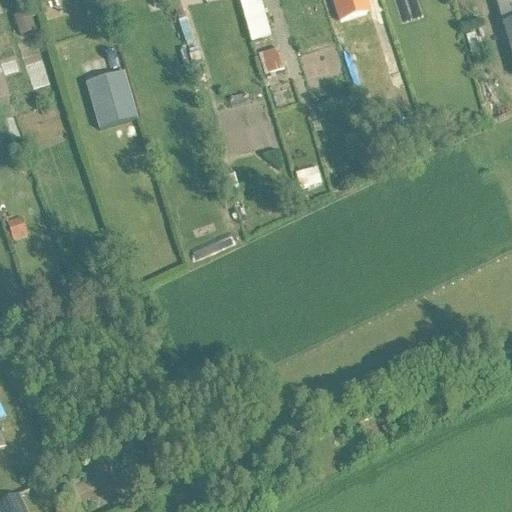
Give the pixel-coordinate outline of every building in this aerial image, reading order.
[(102,11),(98,0),(79,0),(84,16),(85,16),(92,37),(108,32),(101,11),(102,11)] [(332,0),(340,25),(371,15),(365,0),(332,0)] [(511,0),(495,0),(503,27),(511,58),(511,0)] [(243,15),(251,46),(271,40),(262,9),(243,15)] [(20,40),(36,34),(29,15),(14,20),(20,40)] [(414,44),(438,39),(434,21),(410,27),(414,44)] [(40,38),(24,42),(29,67),(45,63),(40,38)] [(259,59),(265,79),(284,73),(278,53),(259,59)] [(0,143),(25,137),(4,63),(0,63),(0,143)] [(88,87),(101,135),(139,125),(125,77),(88,87)] [(397,95),(366,105),(381,150),(411,141),(397,95)] [(225,157),(219,160),(222,168),(228,166),(225,157)] [(234,178),(227,180),(232,195),(238,193),(234,178)] [(263,195),(285,189),(282,178),(254,185),(259,202),(264,201),(263,195)] [(13,244),(27,239),(22,221),(7,225),(13,244)] [(295,449),(316,439),(308,423),(287,433),(295,449)] [(147,458),(159,453),(155,443),(143,447),(147,458)] [(64,465),(89,454),(86,445),(60,456),(64,465)] [(25,511),(19,499),(0,507),(0,511),(25,511)]
